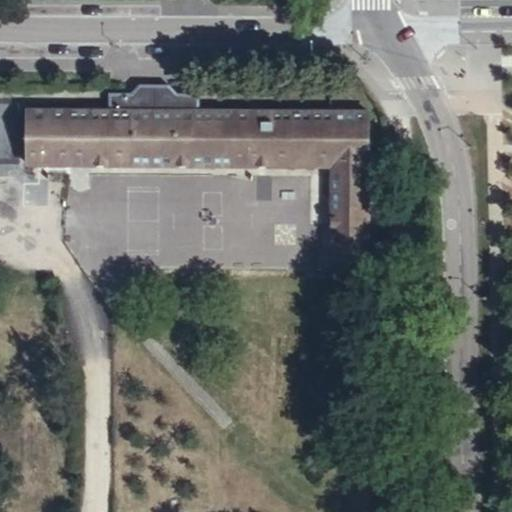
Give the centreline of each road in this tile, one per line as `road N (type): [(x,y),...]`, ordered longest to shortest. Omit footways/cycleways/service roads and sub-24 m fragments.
road 1 (tertiary): [(381,27),(419,82),(450,149),(461,276),(464,511)]
road 2 (unclassified): [(381,27),(0,27)]
road 3 (unknown): [(0,236),(74,278),(89,305),(96,511)]
road 4 (residential): [(511,28),(381,27)]
